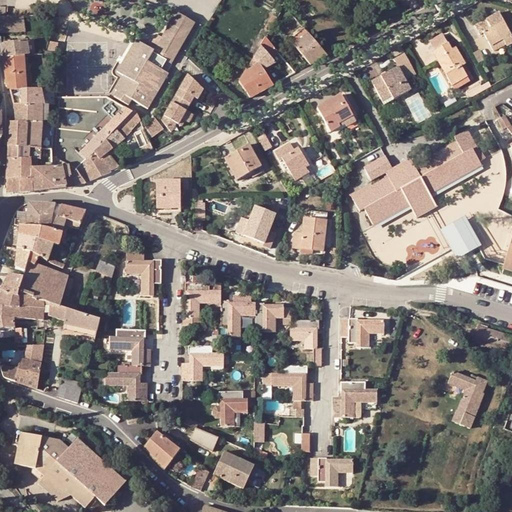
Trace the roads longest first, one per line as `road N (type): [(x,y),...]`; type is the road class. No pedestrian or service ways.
road 1 (tertiary): [(97,207),(109,185),(449,0)]
road 2 (residential): [(201,498),(96,413),(0,376)]
road 3 (tertiary): [(511,313),(440,293),(330,282)]
road 4 (tertiary): [(330,282),(174,237)]
road 5 (residential): [(323,443),(330,282)]
road 6 (residential): [(166,394),(174,237)]
road 7 (residential): [(349,511),(201,498)]
road 8 (unknown): [(394,147),(342,190),(382,260)]
